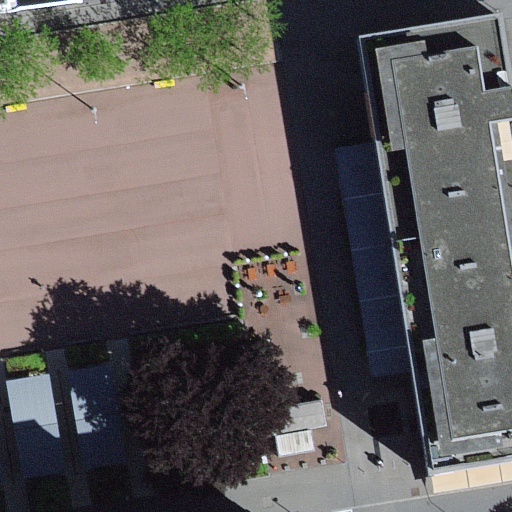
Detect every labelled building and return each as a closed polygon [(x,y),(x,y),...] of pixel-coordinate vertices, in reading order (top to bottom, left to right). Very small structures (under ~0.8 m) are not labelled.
[(378,142),(395,248),(511,229),(511,59),(506,21),(363,44),(378,142)] [(395,248),(378,142),(334,149),(370,375),(414,368),(395,248)] [(511,464),(511,229),(395,248),(414,368),(431,477),(511,464)] [(83,472),(130,466),(117,367),(70,374),(83,472)] [(19,481),(66,475),(53,376),(6,383),(19,481)]
